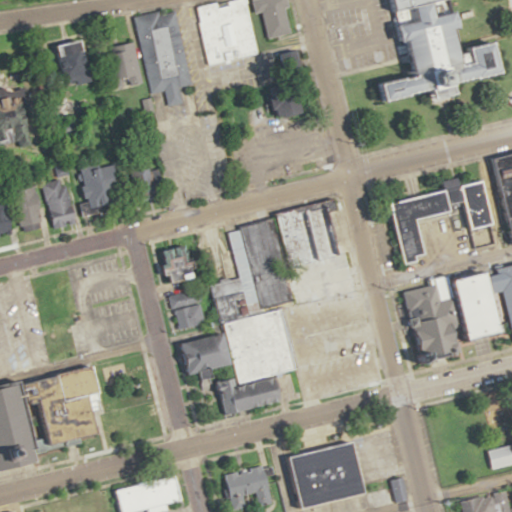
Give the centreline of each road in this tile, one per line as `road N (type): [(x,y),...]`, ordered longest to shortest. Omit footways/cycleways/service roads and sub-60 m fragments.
road 1 (residential): [(0,262),(511,134)]
road 2 (residential): [(0,492),(511,364)]
road 3 (residential): [(427,511),(300,0)]
road 4 (residential): [(197,511),(128,232)]
road 5 (residential): [(0,20),(132,0)]
